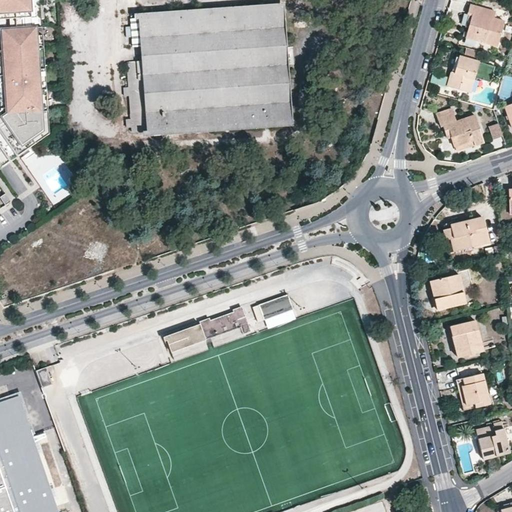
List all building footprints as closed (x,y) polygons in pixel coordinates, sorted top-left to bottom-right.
[(0,0),(0,90),(1,108),(0,109),(0,164),(0,165),(8,159),(50,131),(41,0),(0,0)] [(286,47),(284,3),(133,12),(133,18),(138,18),(140,46),(141,61),(128,62),(132,133),(292,124),(288,64),(293,63),(292,47),(286,47)] [(495,14),(495,12),(470,5),(467,15),(468,15),(472,16),(469,28),(466,37),(497,46),(504,21),(496,19),(493,18),(495,14)] [(133,18),(131,18),(133,47),(140,46),(138,18),(133,18)] [(479,52),(466,48),(463,57),(476,61),(479,52)] [(479,62),(479,61),(476,61),(463,57),(459,56),(453,73),(451,72),(447,86),(470,93),(474,78),(490,82),(494,66),(479,62)] [(482,138),(474,115),(456,121),(451,108),(436,113),(440,127),(443,126),(446,136),(450,134),(451,138),(454,147),(455,147),(473,141),(474,145),(484,142),(482,138)] [(503,136),(499,123),(490,126),(494,139),(503,136)] [(455,147),(456,151),(474,145),(473,141),(455,147)] [(4,192),(0,195),(0,196),(5,203),(10,200),(4,192)] [(453,252),(488,243),(482,217),(450,225),(453,239),(450,239),(453,252)] [(443,230),(442,230),(445,241),(446,240),(449,253),(453,252),(450,239),(453,239),(450,225),(449,223),(448,223),(446,223),(444,224),(443,225),(443,226),(443,230)] [(446,278),(447,286),(432,290),(434,299),(437,310),(465,303),(458,274),(446,278)] [(430,281),(432,290),(447,286),(446,278),(430,281)] [(293,309),(288,294),(258,304),(263,319),(293,309)] [(250,331),(242,308),(165,334),(174,361),(207,350),(206,346),(210,344),(212,348),(243,337),(242,334),(250,331)] [(482,351),(475,321),(450,327),(457,357),(482,351)] [(46,368),(37,371),(42,387),(51,384),(46,368)] [(490,404),(482,373),(456,380),(459,392),(462,392),(466,405),(474,403),(475,408),(490,404)] [(474,403),(466,405),(462,392),(459,392),(463,410),(475,408),(474,403)] [(57,511),(17,397),(0,402),(0,511),(57,511)] [(494,427),(493,426),(476,430),(483,459),(495,456),(494,453),(508,450),(503,429),(499,429),(499,426),(494,427)] [(511,511),(511,508),(509,503),(503,504),(504,510),(500,511),(511,511)]
